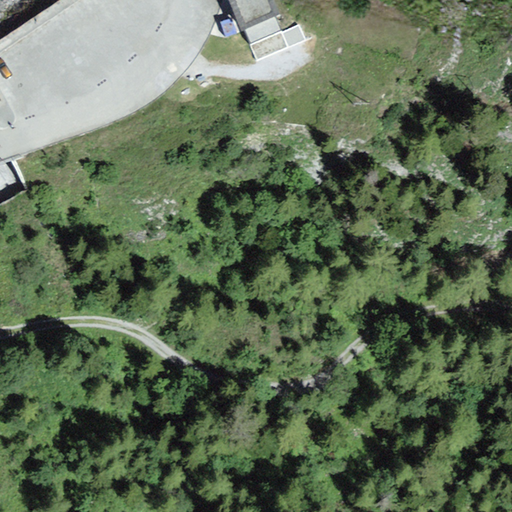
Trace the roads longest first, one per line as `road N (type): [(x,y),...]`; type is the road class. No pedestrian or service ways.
road 1 (track): [(0,339),(69,323),(131,332),(215,386),(278,395),(315,386),(388,324),(427,313),(511,315)]
road 2 (unclassified): [(203,0),(165,68),(109,108),(0,149)]
